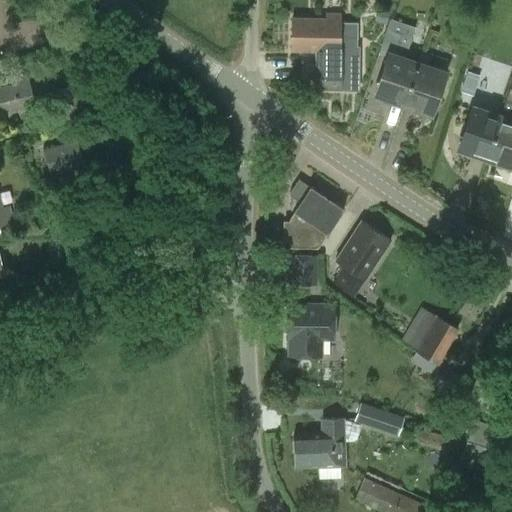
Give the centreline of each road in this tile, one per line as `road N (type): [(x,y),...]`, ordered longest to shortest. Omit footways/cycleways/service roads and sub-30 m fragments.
road 1 (tertiary): [(250,98),(511,276)]
road 2 (unclassified): [(0,348),(244,286)]
road 3 (unclassified): [(276,511),(250,442),(244,286)]
road 4 (unclassified): [(244,286),(250,98)]
road 5 (tertiary): [(250,98),(118,0)]
